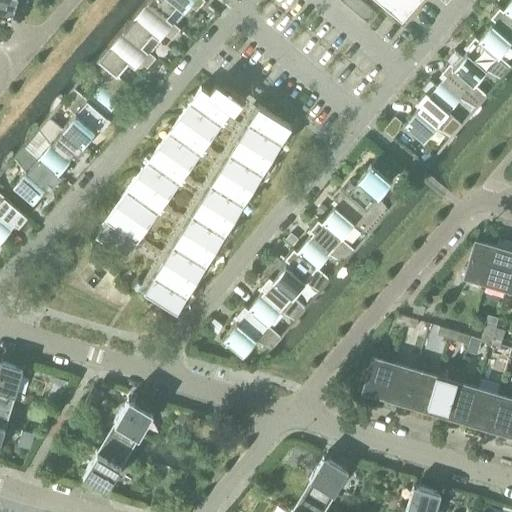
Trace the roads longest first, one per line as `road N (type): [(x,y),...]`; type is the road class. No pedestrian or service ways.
road 1 (residential): [(147,370),(461,0)]
road 2 (residential): [(0,296),(245,0)]
road 3 (residential): [(294,410),(459,212),(475,199),(511,210)]
road 4 (residential): [(511,477),(294,410)]
road 5 (residential): [(147,370),(0,327)]
road 6 (residential): [(294,410),(147,370)]
road 7 (residential): [(210,511),(294,410)]
